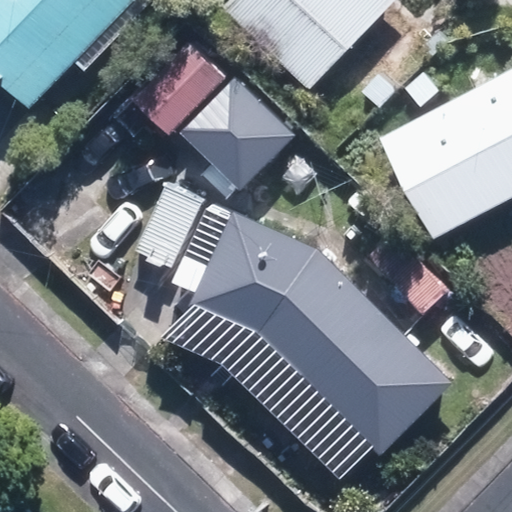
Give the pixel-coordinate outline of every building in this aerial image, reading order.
[(0,0),(0,83),(30,111),(133,0),(0,0)] [(386,0),(247,0),(245,2),(325,71),(386,0)] [(511,0),(494,0),(511,16),(511,0)] [(398,140),(451,242),(511,209),(511,25),(484,40),(506,83),(398,140)] [(149,102),(188,137),(241,80),(201,44),(149,102)] [(197,143),(257,201),(312,145),(253,86),(197,143)] [(147,253),(184,270),(211,205),(175,190),(147,253)] [(273,335),(356,417),(428,345),(334,252),(253,213),(251,218),(222,204),(198,253),(227,267),(209,304),(273,335)]
